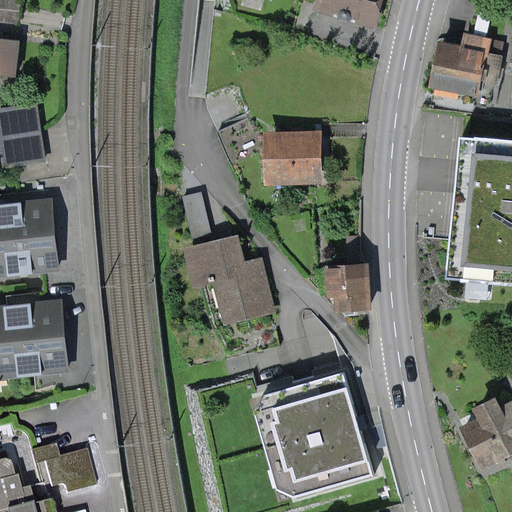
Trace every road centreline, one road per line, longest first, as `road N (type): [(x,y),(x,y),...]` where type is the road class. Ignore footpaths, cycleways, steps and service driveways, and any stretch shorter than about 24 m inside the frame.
road 1 (primary): [(419,0),(391,156),(390,273),(431,511)]
road 2 (residential): [(86,0),(85,214),(118,511)]
